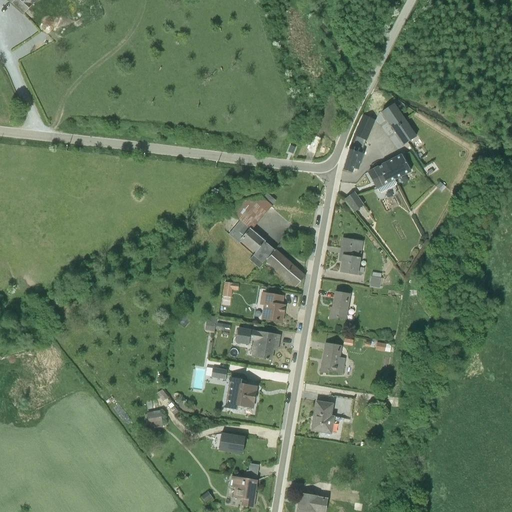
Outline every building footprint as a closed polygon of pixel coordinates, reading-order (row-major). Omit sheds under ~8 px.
[(5,0),(23,15),(37,0),(5,0)] [(405,122),(393,104),(381,112),(393,130),(405,122)] [(362,154),(375,120),(363,115),(349,150),(342,170),(352,173),(354,169),(358,169),(363,154),(362,154)] [(393,130),(404,146),(415,138),(405,122),(393,130)] [(410,173),(401,155),(386,162),(394,181),(410,173)] [(367,173),(380,194),(396,185),(394,181),(386,162),(367,173)] [(354,193),(345,200),(355,212),(363,206),(354,193)] [(263,198),(261,197),(239,201),(230,213),(240,221),(228,235),(239,244),(242,242),(255,253),(249,260),(259,269),(266,260),(276,251),(251,230),(276,201),(267,194),(263,198)] [(363,274),(364,269),(359,268),(363,243),(343,240),(339,261),(342,262),(339,273),(357,275),(358,274),(363,274)] [(266,260),(296,287),(304,277),(276,251),(266,260)] [(382,288),(384,273),(373,272),(371,287),(382,288)] [(234,288),(240,289),(241,283),(227,280),(225,294),(233,296),(234,288)] [(282,305),(283,296),(261,293),(259,304),(263,305),(261,319),(281,323),(284,305),(282,305)] [(346,320),(350,295),(335,293),(332,309),(331,308),(329,319),(336,320),(337,318),(346,320)] [(206,329),(215,331),(219,317),(210,315),(206,329)] [(218,321),(217,329),(231,332),(233,324),(218,321)] [(279,335),(252,331),(251,330),(237,328),(235,342),(236,343),(238,344),(241,344),(248,346),(249,340),(254,341),(251,358),(271,361),(274,344),(278,344),(279,335)] [(378,342),(377,351),(392,352),(392,343),(378,342)] [(339,358),(341,347),(325,344),(323,352),(325,352),(323,362),(321,362),(320,372),(328,374),(329,372),(342,375),(345,359),(339,358)] [(213,376),(227,378),(228,371),(214,369),(213,376)] [(242,380),(229,378),(224,408),(236,410),(237,408),(243,409),(243,407),(251,409),(253,406),(254,401),(256,400),(256,398),(256,395),(255,393),(256,388),(253,386),(241,384),(242,380)] [(333,404),(315,402),(311,431),(332,434),(335,416),(331,416),(333,404)] [(161,410),(148,410),(148,425),(161,425),(161,410)] [(221,434),(219,449),(242,453),(245,438),(221,434)] [(253,510),(257,478),(229,474),(227,486),(235,487),(234,496),(243,497),(242,508),(253,510)] [(325,511),(328,498),(300,494),(297,511),(325,511)]
